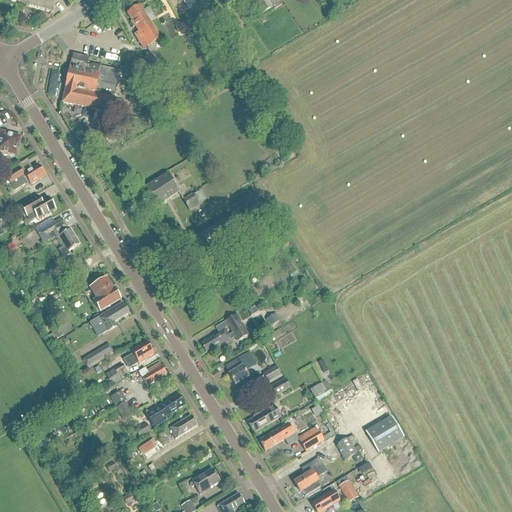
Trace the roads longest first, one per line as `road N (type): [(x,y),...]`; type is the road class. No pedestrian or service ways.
road 1 (secondary): [(275,511),(1,62)]
road 2 (tertiary): [(1,62),(104,0)]
